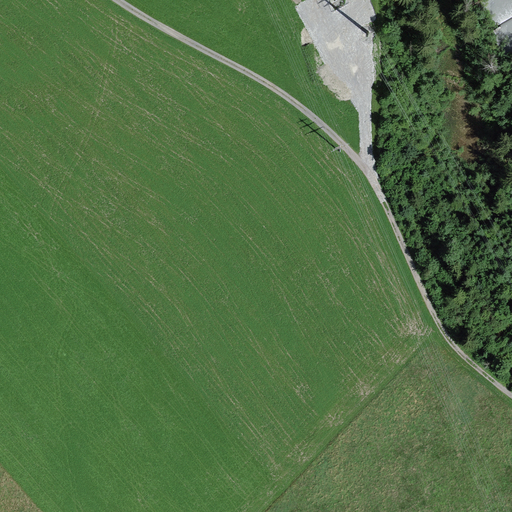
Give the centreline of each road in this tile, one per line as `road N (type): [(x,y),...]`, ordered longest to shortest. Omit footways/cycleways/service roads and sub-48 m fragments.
road 1 (track): [(511,394),(447,338),(374,183),(340,142),(271,86),(117,0)]
road 2 (unknown): [(366,171),(378,0)]
